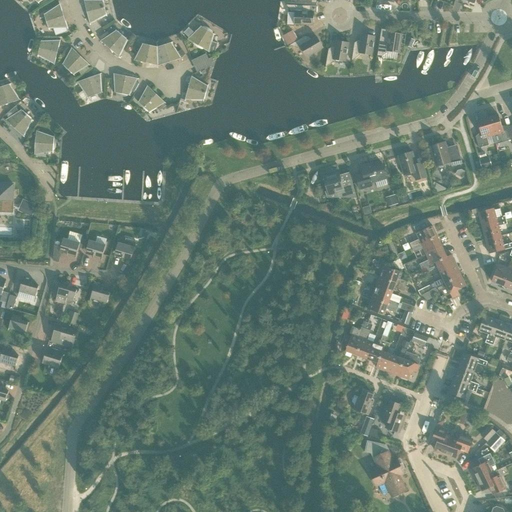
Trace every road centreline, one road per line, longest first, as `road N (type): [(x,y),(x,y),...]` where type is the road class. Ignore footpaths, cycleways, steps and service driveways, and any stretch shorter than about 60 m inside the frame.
road 1 (unclassified): [(67,511),(73,429),(182,258),(217,187),(437,120),(477,67),(498,17)]
road 2 (residential): [(419,461),(412,438),(452,327),(462,310),(483,300)]
road 3 (residential): [(51,269),(0,438)]
road 4 (residential): [(498,17),(352,15)]
road 5 (residential): [(169,80),(110,59),(71,0)]
